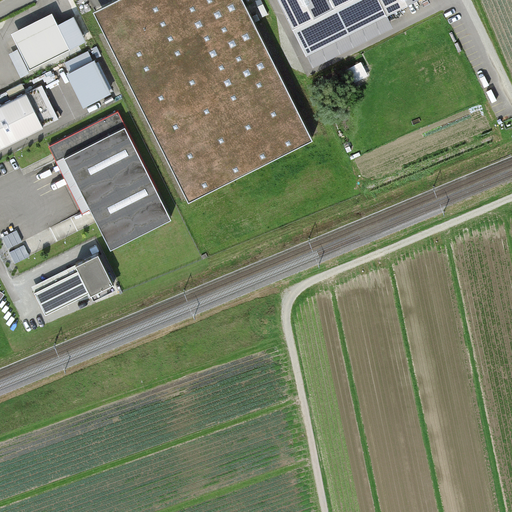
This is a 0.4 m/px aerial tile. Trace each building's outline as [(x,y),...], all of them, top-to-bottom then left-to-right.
[(242,0),(111,0),(95,8),(190,197),(311,136),(242,0)] [(277,0),(296,37),(371,0),(378,0),(387,16),(420,0),(277,0)] [(52,14),(12,34),(30,70),(70,50),(52,14)] [(112,90),(93,47),(64,60),(84,103),(112,90)] [(355,80),(369,73),(362,60),(349,67),(355,80)] [(39,89),(0,107),(0,149),(55,123),(39,89)] [(118,109),(49,144),(56,156),(84,212),(92,207),(112,247),(173,216),(118,109)] [(37,295),(46,312),(114,279),(100,251),(32,285),(37,295)]
